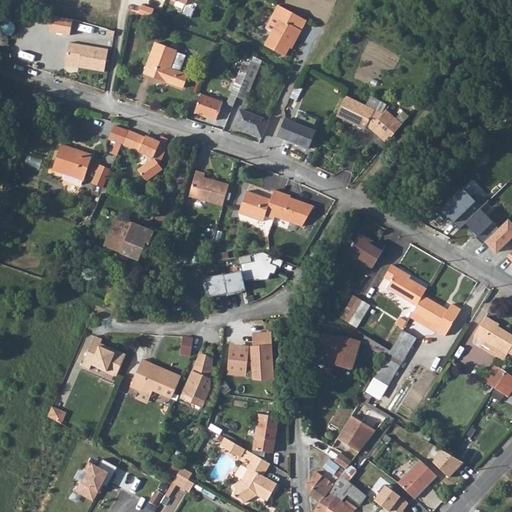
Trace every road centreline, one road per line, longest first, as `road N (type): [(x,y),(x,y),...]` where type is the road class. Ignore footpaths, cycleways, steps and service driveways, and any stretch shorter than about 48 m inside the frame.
road 1 (residential): [(346,194),(37,79)]
road 2 (residential): [(300,511),(294,290)]
road 3 (residential): [(294,290),(206,326),(100,324)]
road 4 (residential): [(511,286),(346,194)]
